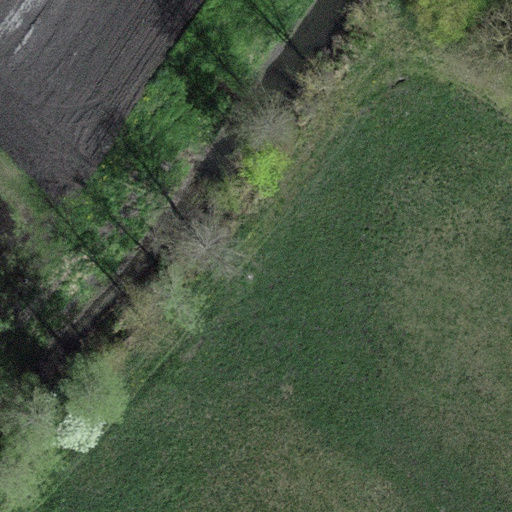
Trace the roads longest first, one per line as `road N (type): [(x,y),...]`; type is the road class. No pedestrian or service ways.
road 1 (track): [(511,84),(474,58),(414,74),(287,202),(170,381),(0,511)]
road 2 (track): [(0,65),(21,79),(28,163),(0,263)]
